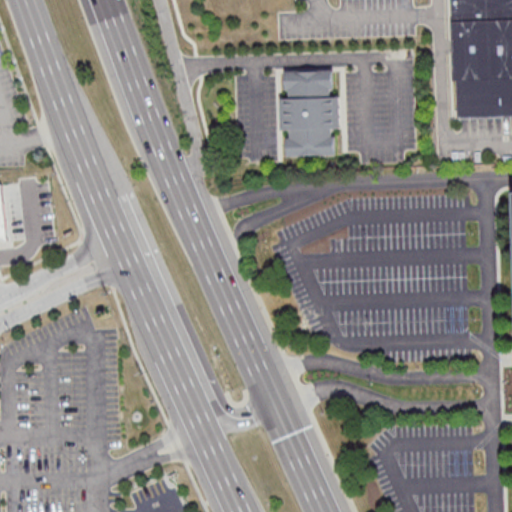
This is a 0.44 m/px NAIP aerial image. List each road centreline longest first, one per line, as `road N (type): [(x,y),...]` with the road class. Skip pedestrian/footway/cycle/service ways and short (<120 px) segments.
road 1 (primary): [(85,158),(123,190),(217,411),(245,424),(276,408)]
road 2 (primary): [(276,408),(147,111)]
road 3 (residential): [(118,238),(40,278),(23,302),(49,299),(129,261)]
road 4 (primary): [(167,159),(131,129),(82,0)]
road 5 (primary): [(24,0),(85,158)]
